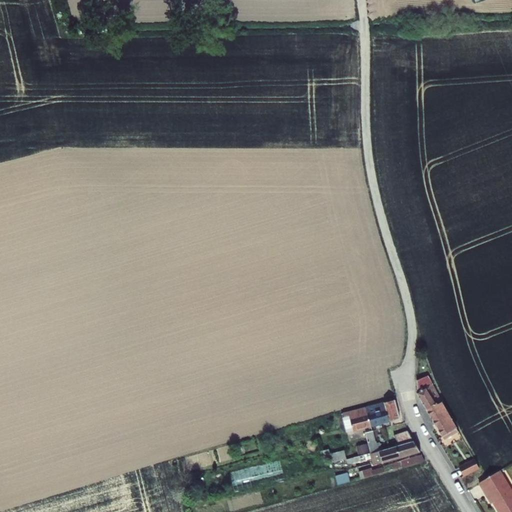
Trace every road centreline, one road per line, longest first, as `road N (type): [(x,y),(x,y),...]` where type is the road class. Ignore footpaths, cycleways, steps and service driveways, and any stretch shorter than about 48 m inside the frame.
road 1 (track): [(362,0),(367,153),(413,342),(402,381)]
road 2 (residential): [(467,511),(416,423),(402,381)]
